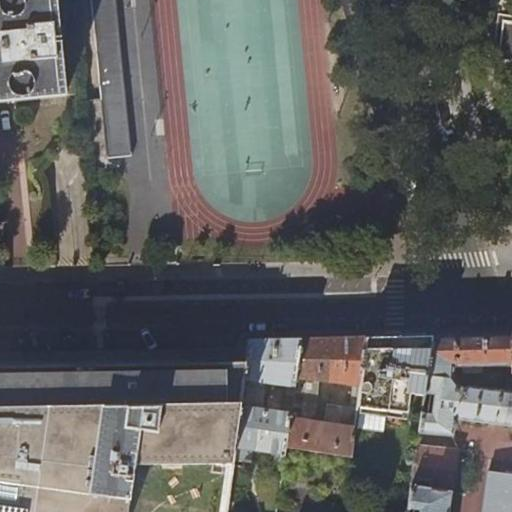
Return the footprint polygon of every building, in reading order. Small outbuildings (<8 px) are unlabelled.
[(0,0),(0,100),(58,95),(49,0),(0,0)] [(90,0),(100,101),(125,98),(115,0),(90,0)] [(506,60),(510,24),(511,24),(511,1),(511,2),(508,3),(506,7),(497,75),(497,78),(498,80),(500,82),(502,83),(506,83),(509,80),(510,79),(511,70),(511,60),(506,60)] [(125,98),(100,101),(106,160),(131,157),(125,98)] [(511,366),(510,334),(465,335),(431,336),(426,376),(450,379),(452,367),(463,367),(463,373),(480,373),(480,367),(511,366)] [(392,337),(366,337),(356,408),(407,413),(409,394),(423,396),(426,376),(431,336),(392,337)] [(349,455),(356,408),(366,337),(333,338),(300,339),(285,446),(349,455)] [(275,465),(283,465),(285,446),(300,339),(272,339),(249,340),(246,362),(234,448),(276,455),(275,465)] [(0,511),(224,511),(234,448),(246,362),(189,363),(112,365),(25,367),(0,367),(0,511)] [(450,380),(450,379),(426,376),(423,396),(418,432),(451,435),(454,418),(511,425),(511,392),(455,385),(450,380)] [(511,511),(511,472),(487,469),(481,511),(447,511),(456,448),(416,444),(409,499),(408,508),(419,509),(418,511),(511,511)] [(339,511),(341,506),(343,489),(344,489),(349,455),(285,446),(283,465),(277,505),(295,507),(294,511),(339,511)]
